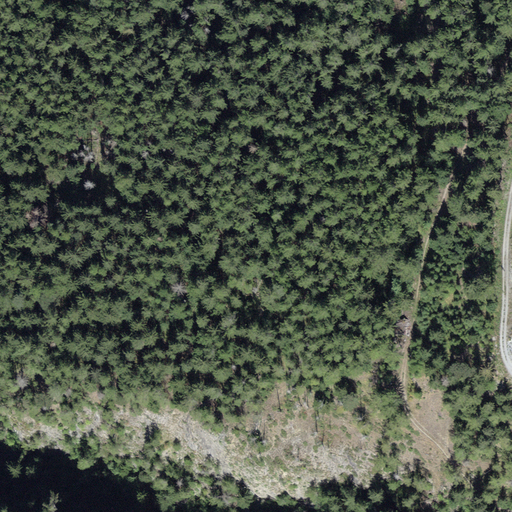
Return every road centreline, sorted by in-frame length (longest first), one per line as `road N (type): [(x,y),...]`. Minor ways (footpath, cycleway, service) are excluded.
road 1 (track): [(511,509),(488,503),(403,398),(425,250),(511,52)]
road 2 (track): [(511,370),(499,327),(511,186)]
